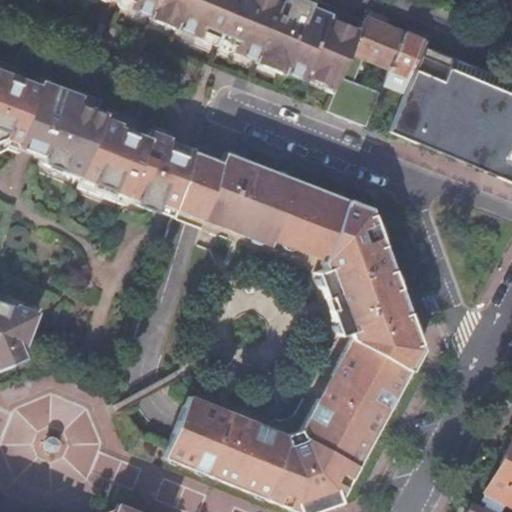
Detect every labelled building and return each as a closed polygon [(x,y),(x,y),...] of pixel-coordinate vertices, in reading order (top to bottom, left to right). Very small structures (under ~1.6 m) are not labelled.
[(124,0),(133,3),(131,10),(149,17),(148,20),(173,30),(174,28),(197,38),(200,31),(217,38),(235,45),(232,52),(255,61),(254,64),(280,75),(282,72),(333,93),(349,52),(358,30),(327,17),(328,15),(307,7),(305,11),(280,1),(280,0),(124,0)] [(364,16),(363,19),(358,30),(349,52),(390,69),(404,33),(364,16)] [(404,33),(390,69),(409,81),(421,50),(424,41),(404,33)] [(511,87),(421,50),(409,81),(389,128),(386,136),(415,147),(416,145),(486,173),(489,165),(499,169),(495,178),(511,184),(511,182),(511,87)] [(0,140),(13,145),(12,150),(13,151),(15,151),(41,161),(40,165),(59,173),(62,166),(77,171),(74,179),(78,180),(89,184),(88,189),(108,197),(110,192),(122,197),(135,202),(133,207),(152,214),(154,209),(155,210),(171,216),(172,211),(180,187),(190,154),(170,146),(144,136),(142,140),(114,129),(115,126),(100,120),(101,116),(74,106),(77,98),(39,84),(37,88),(1,74),(2,72),(0,70),(0,140)] [(333,93),(326,109),(336,113),(343,97),(333,93)] [(0,149),(1,149),(12,153),(13,151),(12,150),(13,145),(0,140),(0,149)] [(207,161),(190,154),(180,187),(172,211),(178,214),(180,218),(183,219),(186,220),(189,218),(191,219),(248,241),(249,244),(255,247),(258,245),(267,248),(269,243),(278,247),(280,250),(286,252),(290,251),(319,263),(318,265),(321,271),(311,274),(313,278),(310,281),(312,287),(317,288),(317,291),(321,301),(326,299),(341,294),(345,304),(329,310),(325,311),(329,321),(330,324),(328,328),(330,334),(334,336),(335,339),(344,335),(347,343),(328,377),(330,379),(328,383),(387,408),(417,353),(365,211),(222,156),(219,166),(207,161)] [(118,206),(122,197),(110,192),(108,197),(88,189),(89,184),(78,180),(74,190),(118,206)] [(0,359),(13,354),(17,355),(32,319),(33,316),(13,308),(12,311),(0,306),(0,359)] [(0,359),(0,368),(20,361),(17,355),(13,354),(0,359)] [(387,408),(328,383),(316,403),(314,402),(297,433),(299,439),(285,445),(282,439),(247,424),(246,426),(221,416),(222,414),(185,399),(159,460),(286,511),(316,511),(333,506),(387,408)] [(511,429),(499,453),(503,455),(511,439),(511,429)] [(511,439),(503,455),(502,458),(511,463),(511,439)] [(484,490),(501,460),(496,458),(473,502),(491,511),(500,511),(506,502),(484,490)] [(511,463),(502,458),(501,460),(484,490),(506,502),(511,505),(511,463)] [(491,511),(473,502),(472,501),(466,511),(491,511)]
